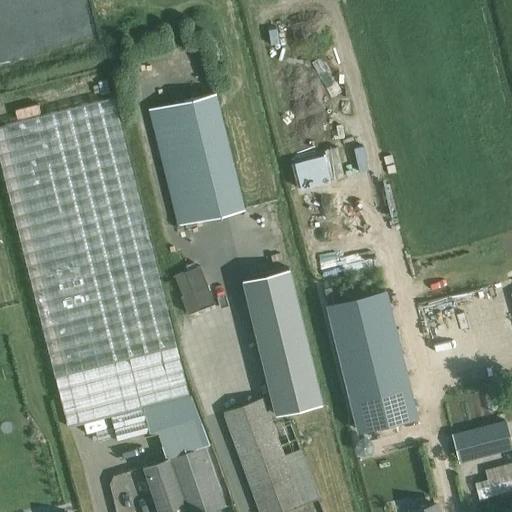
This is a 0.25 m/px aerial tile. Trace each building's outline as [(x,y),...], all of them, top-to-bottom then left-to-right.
[(216,91),(149,107),(177,224),(245,207),(216,91)] [(189,395),(113,97),(0,125),(0,159),(68,426),(111,415),(117,439),(148,432),(147,427),(148,426),(143,407),(189,395)] [(291,160),(298,187),(343,175),(336,148),(291,160)] [(185,269),(174,273),(182,294),(180,295),(188,314),(216,303),(200,264),(185,270),(185,269)] [(288,267),(241,278),(274,413),(321,402),(288,267)] [(353,294),(372,288),(368,275),(349,281),(353,294)] [(384,288),(326,303),(357,429),(415,414),(384,288)] [(182,397),(147,407),(153,429),(188,420),(182,397)] [(261,397),(225,411),(263,511),(279,511),(303,503),(318,497),(301,448),(284,455),(269,418),(261,397)] [(460,460),(511,446),(504,417),(453,430),(460,460)] [(405,456),(400,434),(361,444),(366,466),(405,456)] [(185,451),(168,456),(186,511),(203,511),(232,502),(212,441),(204,444),(202,440),(190,444),(191,445),(184,447),(185,451)] [(186,511),(168,456),(143,465),(157,507),(154,508),(154,511),(186,511)] [(489,484),(511,477),(511,460),(485,468),(489,484)] [(130,486),(142,484),(140,470),(127,472),(130,486)] [(414,511),(445,511),(440,491),(411,498),(414,511)]
